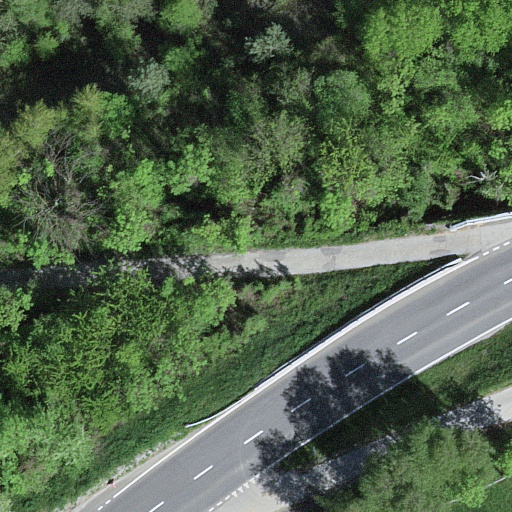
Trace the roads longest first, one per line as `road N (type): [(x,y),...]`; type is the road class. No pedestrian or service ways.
road 1 (track): [(0,280),(511,235)]
road 2 (secondary): [(211,467),(315,394),(511,277)]
road 3 (unclassified): [(211,467),(233,494),(296,494),(511,403)]
road 4 (track): [(225,264),(208,278),(0,353)]
